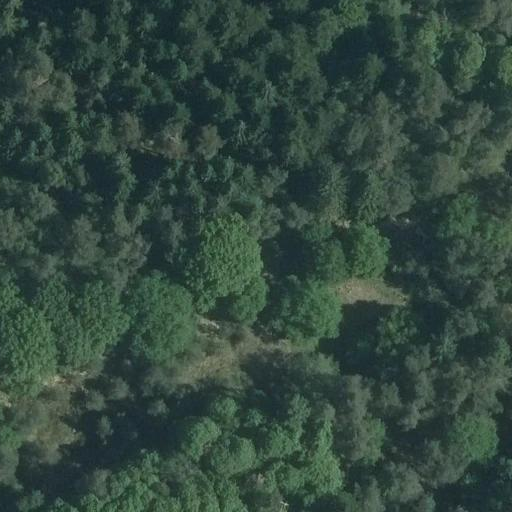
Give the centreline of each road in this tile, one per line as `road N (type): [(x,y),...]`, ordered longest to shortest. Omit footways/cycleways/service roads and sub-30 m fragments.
road 1 (track): [(0,389),(216,273),(313,242)]
road 2 (track): [(313,242),(511,181)]
